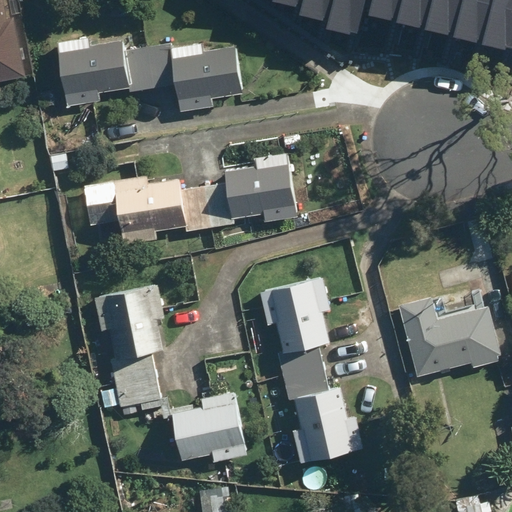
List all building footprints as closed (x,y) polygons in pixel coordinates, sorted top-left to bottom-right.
[(0,0),(0,78),(25,75),(15,15),(6,16),(3,0),(0,0)] [(296,15),(326,22),(325,29),(364,37),(369,15),(372,0),(270,0),(271,1),(297,7),(296,15)] [(511,50),(511,0),(372,0),(369,15),(511,50)] [(89,35),(61,38),(68,103),(99,100),(99,92),(178,83),(181,110),(211,107),(210,96),(242,93),(237,46),(205,50),(204,43),(123,52),(122,38),(89,42),(89,35)] [(258,165),(226,170),(234,214),(263,208),(265,218),(299,212),(288,150),(256,156),(258,165)] [(154,226),(186,222),(181,181),(147,185),(146,178),(90,185),(95,218),(116,216),(120,243),(156,238),(154,226)] [(329,307),(323,278),(271,289),(284,352),(280,353),(289,397),(296,395),(308,460),(365,449),(357,412),(344,415),(339,389),(333,390),(324,344),(331,343),(324,308),(329,307)] [(160,281),(96,295),(103,328),(111,326),(118,356),(111,357),(120,404),(139,400),(143,419),(169,413),(155,349),(165,347),(158,316),(167,314),(160,281)] [(403,305),(420,372),(471,358),(472,364),(501,356),(488,305),(438,318),(433,297),(403,305)] [(247,453),(235,389),(205,394),(207,405),(175,411),(183,456),(211,450),(213,459),(247,453)] [(494,511),(488,489),(452,500),(455,511),(494,511)]
